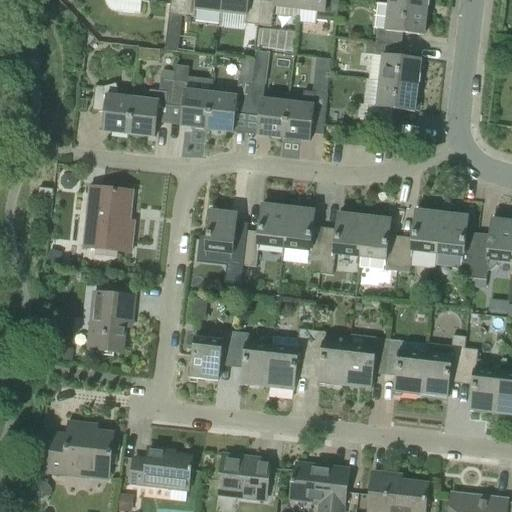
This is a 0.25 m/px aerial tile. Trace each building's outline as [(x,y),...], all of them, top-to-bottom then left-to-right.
[(117,0),(118,1),(113,0),(105,0),(105,2),(106,5),(108,8),(110,10),(113,12),(116,12),(140,15),(142,3),(156,5),(156,0),(117,0)] [(178,54),(182,21),(181,21),(183,0),(171,0),(165,53),(178,54)] [(183,0),(181,21),(182,21),(194,23),(195,12),(221,15),(222,0),(183,0)] [(261,2),(250,0),(249,0),(222,0),(221,15),(219,29),(245,31),(245,25),(258,27),(261,2)] [(274,0),(274,3),(261,2),(258,27),(277,29),(278,21),(272,21),(272,16),(298,19),(300,0),(274,0)] [(339,0),(300,0),(298,19),(337,24),(339,0)] [(388,0),(388,6),(427,11),(428,0),(388,0)] [(401,47),(402,35),(424,37),(427,11),(388,6),(388,7),(378,6),(375,30),(378,30),(376,44),(401,47)] [(257,52),(293,56),(296,33),(260,28),(257,52)] [(376,45),(367,44),(365,56),(372,56),(375,57),(376,45)] [(376,44),(376,45),(375,57),(372,56),(368,83),(379,84),(418,88),(421,61),(401,59),(399,59),(401,47),(376,44)] [(271,55),(257,54),(256,62),(270,63),(271,55)] [(315,70),(330,72),(331,62),(317,60),(315,70)] [(177,67),(175,83),(174,83),(171,107),(184,108),(181,128),(208,131),(212,94),(213,82),(189,80),(189,69),(177,67)] [(175,73),(174,73),(165,72),(161,74),(161,82),(174,83),(175,77),(175,73)] [(171,107),(174,83),(161,82),(160,93),(150,92),(146,97),(148,101),(133,99),(129,136),(155,139),(159,106),(171,107)] [(237,97),(212,94),(208,131),(234,134),(236,115),(248,116),(252,84),(238,83),(237,97)] [(284,140),(288,103),(264,100),(265,86),(252,84),(248,116),(260,117),(258,137),(284,140)] [(377,108),(361,106),(359,120),(392,124),(394,111),(415,114),(418,88),(379,84),(377,108)] [(105,114),(104,128),(103,133),(129,136),(133,99),(134,94),(120,92),(117,85),(104,89),(96,88),(93,113),(105,114)] [(303,105),(288,103),(284,140),(310,143),(312,130),(324,131),(329,96),(304,93),(303,105)] [(87,112),(87,102),(79,101),(78,111),(87,112)] [(91,189),(84,250),(94,251),(94,258),(117,260),(118,253),(132,254),(133,236),(130,235),(133,194),(91,189)] [(53,201),(54,191),(40,190),(39,200),(53,201)] [(263,207),(259,241),(247,239),(243,268),(257,270),(259,248),(284,251),(289,210),(263,207)] [(308,263),(312,264),(321,265),(324,236),(312,235),(315,213),(289,210),(284,251),(283,263),(308,266),(308,263)] [(231,258),(231,262),(230,267),(243,268),(247,239),(235,238),(238,216),(211,213),(206,255),(231,258)] [(416,213),(413,246),(400,245),(397,274),(401,274),(400,279),(407,279),(408,275),(410,275),(413,254),(437,257),(442,216),(416,213)] [(339,216),(337,237),(324,236),(321,265),(320,276),(333,278),(334,267),(335,258),(360,260),(365,219),(339,216)] [(461,270),(460,279),(469,280),(473,281),(477,248),(465,247),(468,219),(442,216),(437,257),(436,268),(461,270)] [(400,245),(388,243),(391,222),(365,219),(360,260),(359,269),(385,273),(385,277),(396,278),(396,273),(397,274),(400,245)] [(473,281),(486,282),(487,272),(491,272),(497,267),(497,264),(511,265),(511,223),(493,222),(489,249),(477,248),(473,281)] [(60,267),(62,254),(50,252),(48,264),(60,267)] [(312,264),(310,275),(320,276),(321,265),(312,264)] [(460,282),(467,283),(466,289),(472,290),(473,281),(460,279),(460,282)] [(485,291),(486,282),(473,281),(472,290),(485,291)] [(86,354),(122,358),(127,318),(133,319),(135,299),(92,295),(86,354)] [(313,333),(315,324),(301,322),(299,341),(275,338),(273,348),(272,348),(267,389),(294,392),(297,370),(308,372),(313,333)] [(223,331),(222,342),(197,339),(192,380),(218,383),(221,362),(232,363),(235,334),(232,334),(233,332),(223,331)] [(308,372),(321,373),(320,385),(345,388),(350,346),(325,343),(326,334),(313,333),(308,372)] [(249,336),(235,334),(232,363),(245,364),(242,386),(267,389),(272,348),(248,345),(249,336)] [(389,341),(385,341),(351,337),(350,346),(345,388),(371,391),(374,369),(386,371),(389,341)] [(447,400),(450,378),(461,379),(465,351),(466,339),(453,337),(452,348),(428,346),(422,397),(447,400)] [(422,397),(428,346),(389,341),(386,371),(398,372),(395,394),(422,397)] [(73,363),(74,351),(62,350),(61,362),(73,363)] [(488,363),(486,363),(477,361),(478,352),(465,351),(461,379),(474,381),(470,412),(496,415),(501,374),(487,372),(488,363)] [(511,375),(501,374),(496,415),(511,417),(511,375)] [(50,474),(70,476),(109,481),(114,436),(86,433),(87,427),(69,425),(68,437),(54,436),(50,474)] [(135,460),(132,487),(172,492),(171,502),(185,504),(187,489),(190,489),(193,469),(190,469),(192,459),(165,456),(166,452),(150,450),(148,462),(135,460)] [(224,457),(219,499),(266,504),(271,462),(224,457)] [(296,465),(292,503),(319,506),(318,511),(343,511),(344,506),(345,506),(350,472),(296,465)] [(373,474),(369,511),(425,511),(428,486),(392,482),(393,477),(373,474)] [(49,498),(51,498),(52,491),(47,484),(39,484),(37,497),(39,497),(49,498)] [(131,511),(133,496),(118,495),(116,511),(131,511)] [(452,496),(450,511),(506,511),(507,505),(508,502),(452,496)]
